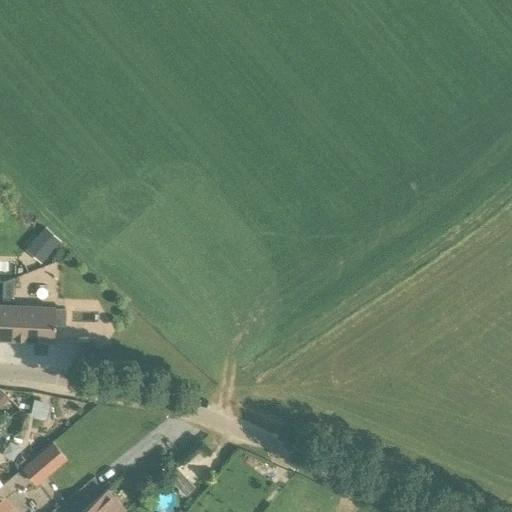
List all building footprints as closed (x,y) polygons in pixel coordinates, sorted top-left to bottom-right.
[(60,242),(44,228),(25,249),(41,264),(60,242)] [(3,298),(13,298),(14,278),(3,282),(3,298)] [(55,309),(0,306),(0,339),(53,342),(53,343),(54,343),(54,325),(64,325),(65,310),(55,309)] [(90,346),(88,359),(108,361),(110,348),(90,346)] [(0,407),(1,408),(9,400),(0,391),(0,407)] [(36,484),(66,459),(54,444),(23,469),(36,484)] [(177,469),(166,478),(176,489),(187,479),(177,469)] [(106,491),(92,503),(95,506),(88,511),(124,511),(125,511),(106,491)]
